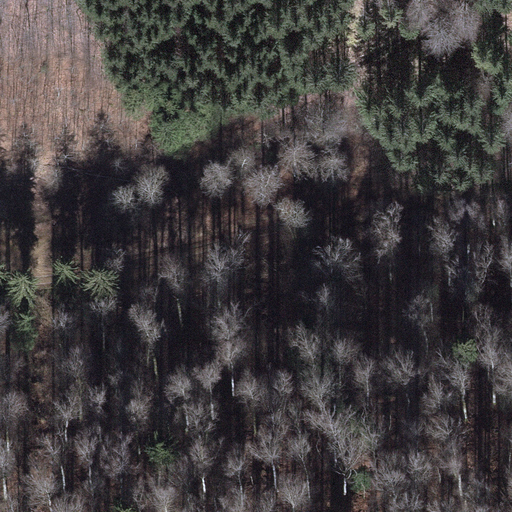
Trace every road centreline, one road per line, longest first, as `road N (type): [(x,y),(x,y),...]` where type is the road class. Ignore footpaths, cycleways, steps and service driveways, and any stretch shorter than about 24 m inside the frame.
road 1 (track): [(469,0),(47,239),(34,279)]
road 2 (track): [(511,166),(0,284)]
